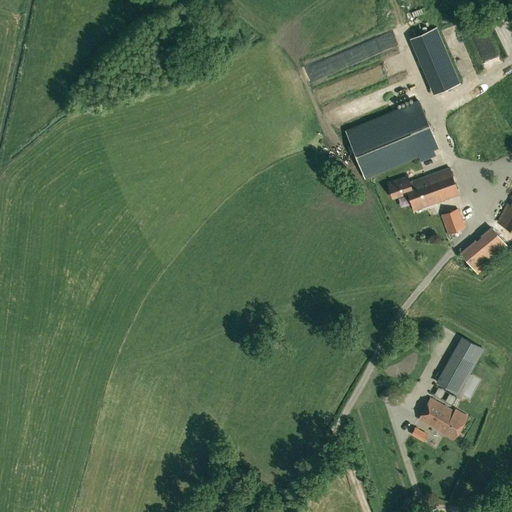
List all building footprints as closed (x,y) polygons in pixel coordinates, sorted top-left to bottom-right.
[(435,28),(412,38),(435,90),(458,80),(435,28)] [(346,132),(364,176),(438,145),(420,101),(346,132)] [(449,167),(423,177),(433,203),(459,194),(449,167)] [(408,176),(388,183),(393,197),(408,192),(414,210),(433,203),(423,177),(409,181),(408,176)] [(511,195),(498,220),(511,227),(511,195)] [(465,227),(458,208),(441,214),(448,234),(465,227)] [(485,249),(471,259),(481,273),(495,263),(485,249)] [(440,384),(458,394),(483,349),(465,338),(440,384)] [(456,410),(454,412),(432,399),(420,419),(453,438),(466,416),(456,410)] [(410,435),(423,442),(428,433),(415,426),(410,435)]
